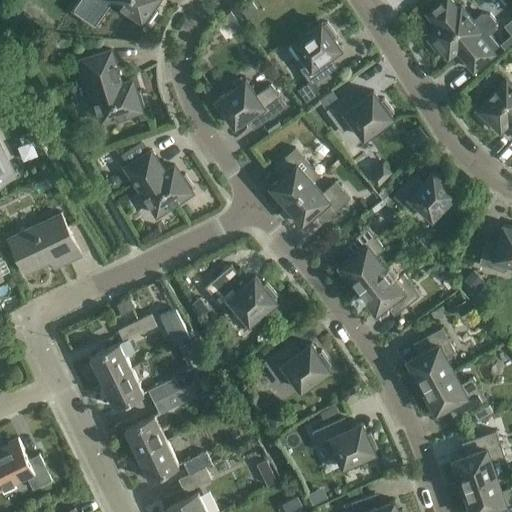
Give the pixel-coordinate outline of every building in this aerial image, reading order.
[(78,0),(72,9),(95,24),(112,0),(142,21),(144,18),(147,21),(157,7),(153,5),(156,0),(78,0)] [(441,0),(427,12),(437,24),(428,32),(430,34),(427,37),(437,49),(440,46),(448,56),(457,49),(473,69),(494,52),(491,48),(496,43),(488,33),(495,28),(496,19),(490,13),(482,12),(472,19),(460,5),(457,8),(450,0),(441,0)] [(257,11),(251,2),(240,10),(247,19),(257,11)] [(242,30),(229,11),(217,19),(223,28),(229,23),(237,34),(242,30)] [(327,56),(340,47),(333,37),(337,35),(327,21),(323,23),(322,20),(293,41),(304,55),(296,61),(311,83),(334,67),(327,56)] [(136,90),(132,78),(121,82),(111,48),(82,57),(101,121),(142,109),(141,106),(145,105),(140,89),(136,90)] [(228,114),(235,124),(249,115),(256,125),(286,105),(271,83),(256,93),(246,78),(243,80),(241,76),(231,83),(233,86),(217,98),(218,100),(215,103),(225,117),(228,114)] [(491,121),(501,129),(509,121),(511,123),(511,83),(506,77),(477,108),(479,110),(477,113),(489,124),(491,121)] [(364,136),(392,115),(390,113),(394,111),(383,97),(380,99),(373,90),(359,100),(352,89),(329,106),(345,128),(353,122),(364,136)] [(0,182),(15,175),(0,144),(0,182)] [(282,197),(287,203),(313,180),(319,174),(295,146),(274,165),(282,175),(271,185),(272,186),(269,188),(279,199),(282,197)] [(156,214),(192,191),(190,188),(193,186),(185,172),(181,174),(174,164),(164,170),(151,149),(125,165),(156,214)] [(370,176),(380,186),(393,172),(383,162),(370,176)] [(419,205),(433,217),(456,191),(454,189),(457,186),(444,175),(442,178),(433,170),(421,182),(412,173),(393,194),(413,212),(419,205)] [(313,180),(287,203),(292,209),(289,211),(299,222),(302,220),(303,221),(314,211),(323,221),(350,197),(335,180),(322,191),(313,180)] [(65,261),(81,254),(61,212),(8,237),(25,272),(62,255),(65,261)] [(507,261),(511,261),(511,225),(503,223),(499,239),(486,236),(478,262),(504,270),(507,261)] [(344,275),(354,290),(386,266),(376,254),(384,247),(368,226),(345,243),(353,253),(340,264),(347,273),(344,275)] [(205,285),(212,294),(230,314),(238,308),(249,321),(276,299),(274,297),(277,294),(266,281),(263,283),(255,274),(246,282),(231,263),(205,285)] [(386,266),(354,290),(365,304),(369,301),(376,311),(389,301),(397,311),(419,294),(403,272),(395,278),(386,266)] [(122,313),(136,306),(131,296),(117,303),(122,313)] [(91,355),(102,379),(131,365),(126,354),(135,349),(129,337),(157,324),(152,312),(141,318),(118,329),(123,339),(120,341),(91,355)] [(410,371),(418,387),(453,368),(446,355),(454,350),(442,326),(417,339),(423,351),(408,359),(414,369),(410,371)] [(291,373),(301,388),(303,386),(306,390),(315,383),(313,380),(329,368),(328,365),(331,363),(321,349),(318,351),(311,342),(297,351),(290,341),(263,360),(279,382),(291,373)] [(131,365),(102,379),(115,405),(144,391),(131,365)] [(453,368),(418,387),(427,403),(430,401),(436,411),(451,403),(457,415),(486,399),(473,375),(460,382),(453,368)] [(148,389),(153,399),(179,387),(180,386),(175,376),(148,389)] [(179,387),(153,399),(159,411),(196,394),(190,382),(180,387),(180,386),(179,387)] [(125,428),(137,452),(166,437),(155,414),(125,428)] [(335,448),(343,465),(375,450),(374,447),(377,446),(370,430),(366,432),(362,421),(346,428),(341,416),(311,429),(323,454),(335,448)] [(453,470),(459,487),(496,474),(491,459),(504,455),(495,429),(465,440),(469,452),(453,457),(457,468),(453,470)] [(33,488),(52,479),(39,452),(28,457),(18,437),(7,442),(9,446),(0,450),(0,488),(27,476),(33,488)] [(166,437),(137,452),(149,478),(179,463),(166,437)] [(183,461),(189,473),(205,465),(212,461),(206,450),(183,461)] [(205,465),(189,473),(178,477),(185,490),(211,478),(205,465)] [(496,474),(459,487),(465,503),(469,502),(472,511),(476,511),(488,508),(489,511),(511,511),(511,489),(510,485),(501,489),(496,474)] [(208,511),(198,491),(166,507),(167,509),(165,510),(166,511),(208,511)] [(374,492),(344,503),(346,511),(403,511),(402,508),(398,510),(394,498),(378,504),(374,492)]
